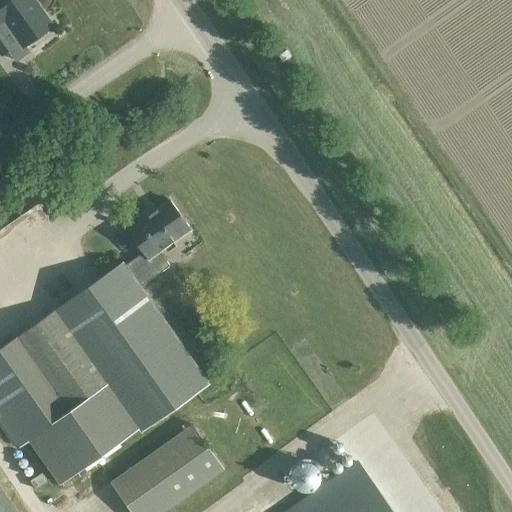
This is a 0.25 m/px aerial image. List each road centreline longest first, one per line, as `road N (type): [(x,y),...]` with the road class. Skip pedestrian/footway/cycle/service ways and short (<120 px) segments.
road 1 (unclassified): [(511,488),(181,0)]
road 2 (track): [(0,282),(246,95)]
road 3 (track): [(189,11),(0,152)]
